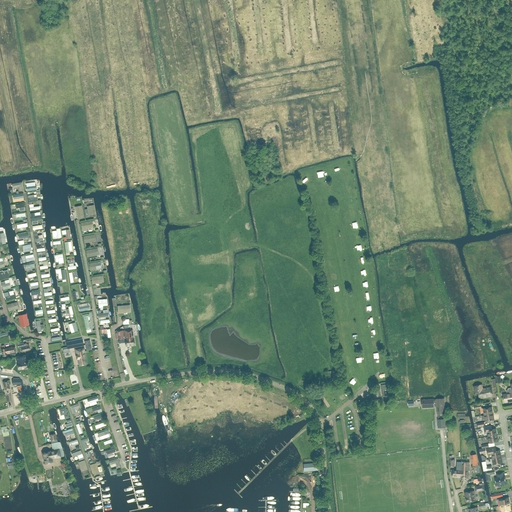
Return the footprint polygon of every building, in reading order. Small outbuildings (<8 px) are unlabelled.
[(74,208),(75,219),(95,216),(93,205),(90,205),(90,206),(85,207),(85,204),(82,204),(83,212),(82,212),(82,207),(74,208)] [(80,223),(81,232),(85,232),(85,229),(92,228),(92,221),(80,223)] [(15,225),(16,229),(17,229),(18,232),(23,232),(22,228),(26,227),(25,223),(15,225)] [(37,239),(34,240),(35,244),(42,241),(41,235),(37,236),(37,239)] [(45,264),(45,267),(48,267),(48,264),(45,264),(45,258),(37,258),(37,262),(41,261),(42,264),(45,264)] [(5,305),(7,312),(17,309),(16,302),(5,305)] [(117,306),(118,314),(131,312),(130,305),(117,306)] [(18,316),(21,327),(29,325),(26,314),(18,316)] [(126,340),(125,340),(126,346),(134,345),(134,339),(133,339),(132,330),(124,331),(125,331),(122,331),(117,331),(118,339),(123,339),(123,337),(125,337),(126,340)] [(82,339),(66,342),(68,349),(83,345),(82,339)] [(22,352),(31,350),(29,344),(26,344),(27,345),(21,347),(22,352)] [(16,354),(15,347),(3,349),(2,350),(3,357),(7,356),(7,354),(10,353),(10,355),(16,354)] [(84,347),(76,349),(75,349),(76,357),(78,357),(79,366),(86,364),(85,357),(86,357),(84,347)] [(17,368),(18,370),(32,368),(31,361),(27,362),(25,354),(20,355),(18,355),(18,356),(16,356),(17,364),(17,368)] [(328,372),(330,383),(339,382),(337,370),(328,372)] [(507,394),(503,394),(504,403),(511,402),(511,401),(511,383),(511,384),(511,388),(509,388),(507,391),(507,394)] [(480,398),(492,396),(491,387),(483,389),(482,385),(474,386),(475,393),(479,393),(480,398)] [(437,406),(437,407),(437,399),(436,399),(434,400),(434,399),(422,400),(422,408),(434,407),(437,406)] [(445,413),(444,399),(437,399),(437,407),(437,414),(438,414),(438,419),(438,428),(440,427),(446,427),(446,419),(445,419),(445,415),(445,414),(445,413)] [(483,415),(493,413),(492,407),(482,409),(481,405),(474,406),(474,409),(480,408),(481,413),(483,412),(483,415)] [(494,420),(493,413),(483,415),(481,416),(482,420),(484,419),(485,422),(494,420)] [(487,433),(488,437),(486,437),(497,435),(496,428),(492,429),(491,426),(484,427),(485,434),(487,433)] [(498,442),(497,435),(486,437),(486,440),(488,439),(489,444),(482,445),(482,448),(495,446),(494,443),(498,442)] [(491,452),(492,458),(501,457),(500,450),(495,451),(495,448),(488,449),(488,453),(491,452)] [(44,460),(45,464),(53,462),(52,459),(61,457),(59,449),(42,453),(44,460)] [(502,463),(501,457),(492,458),(493,465),(502,463)] [(460,478),(462,462),(457,461),(456,470),(453,470),(453,477),(460,477),(460,478)] [(462,461),(462,462),(460,478),(468,478),(469,462),(462,461)] [(304,468),(304,471),(308,471),(317,470),(317,463),(309,464),(303,464),(303,467),(303,468),(304,468)] [(95,464),(89,466),(92,475),(102,471),(100,467),(97,468),(95,464)] [(495,478),(496,486),(506,484),(504,476),(503,477),(503,473),(497,474),(498,478),(495,478)] [(476,500),(474,491),(465,493),(467,502),(476,500)] [(498,499),(499,506),(510,504),(508,497),(500,499),(498,499)]
